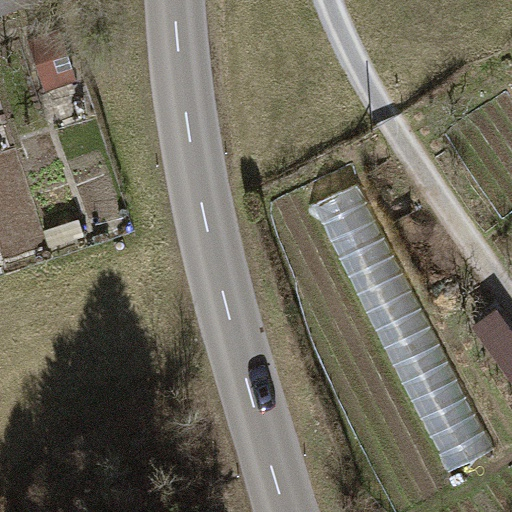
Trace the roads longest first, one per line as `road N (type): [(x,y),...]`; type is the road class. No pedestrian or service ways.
road 1 (secondary): [(174,0),(197,177),(289,511)]
road 2 (track): [(330,0),(370,89),(442,203),(511,293)]
